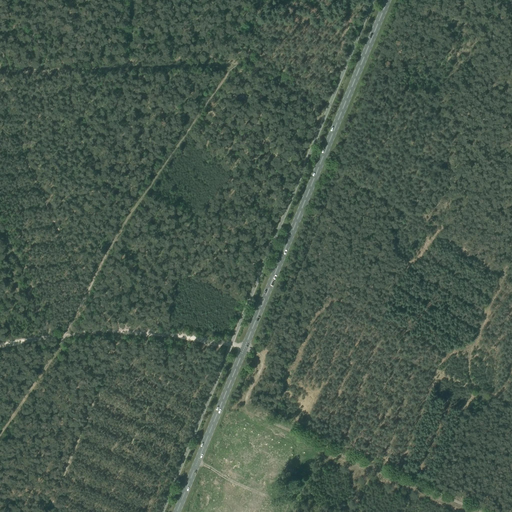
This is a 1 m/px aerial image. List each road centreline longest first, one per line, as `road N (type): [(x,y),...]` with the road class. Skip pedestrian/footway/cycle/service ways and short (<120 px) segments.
road 1 (track): [(132,67),(248,59),(207,101),(0,437)]
road 2 (primary): [(176,511),(387,0)]
road 3 (track): [(64,335),(174,335),(263,356),(245,404),(250,416),(483,511)]
road 4 (track): [(0,71),(132,67)]
